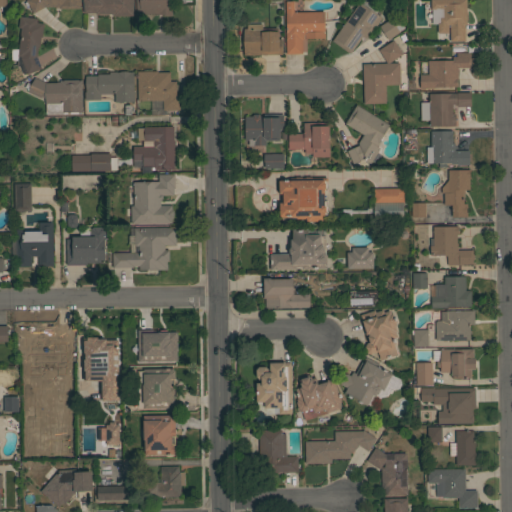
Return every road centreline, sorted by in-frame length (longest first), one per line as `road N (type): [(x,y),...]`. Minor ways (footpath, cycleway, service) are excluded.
road 1 (tertiary): [(211,0),(221,511)]
road 2 (residential): [(499,0),(508,511)]
road 3 (residential): [(0,300),(217,298)]
road 4 (residential): [(69,44),(212,46)]
road 5 (residential): [(221,501),(344,502)]
